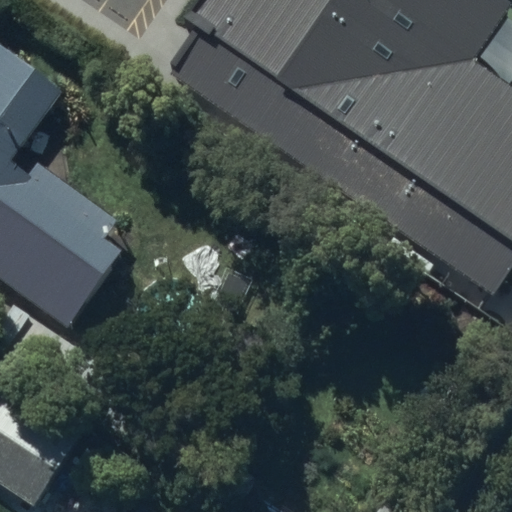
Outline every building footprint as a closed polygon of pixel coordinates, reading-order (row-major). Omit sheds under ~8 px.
[(98,0),(113,10),(120,0),(98,0)] [(511,12),(511,10),(496,0),(231,0),(178,76),(505,307),(511,296),(511,93),(475,69),(511,12)] [(0,270),(9,277),(23,259),(86,305),(117,263),(108,256),(130,226),(35,156),(80,94),(3,38),(0,41),(0,270)] [(25,312),(23,314),(0,345),(0,358),(57,402),(89,361),(25,312)] [(0,491),(35,509),(80,422),(20,391),(0,431),(0,491)]
